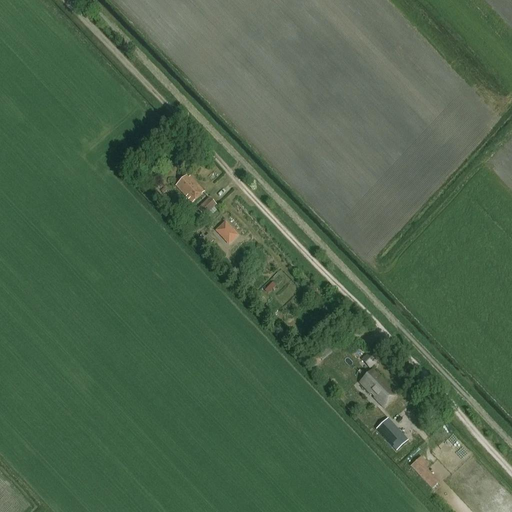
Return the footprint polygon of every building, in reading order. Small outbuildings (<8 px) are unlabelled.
[(192,204),(203,193),(190,178),(187,181),(185,179),(176,187),(192,204)] [(210,198),(197,210),(204,218),(217,206),(210,198)] [(268,295),(276,287),(273,284),(264,292),(268,295)] [(369,368),(377,361),(370,354),(362,361),(369,368)] [(382,405),(394,395),(373,373),(371,375),(369,373),(360,382),(382,405)] [(409,440),(388,418),(376,430),(397,452),(409,440)] [(410,468),(432,491),(439,483),(426,469),(428,466),(421,458),(410,468)]
